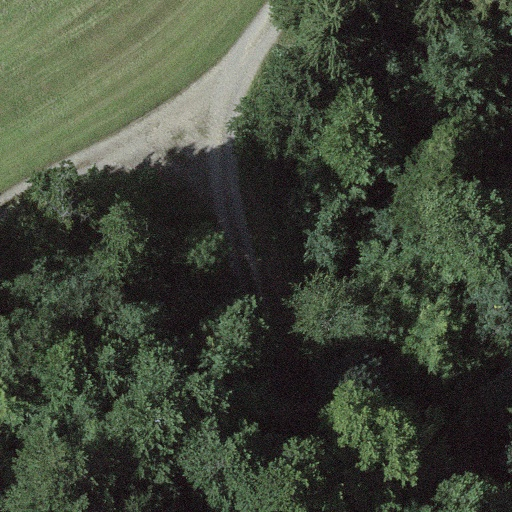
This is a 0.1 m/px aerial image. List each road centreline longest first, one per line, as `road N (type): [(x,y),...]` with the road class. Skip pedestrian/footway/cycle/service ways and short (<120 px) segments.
road 1 (track): [(224,61),(222,213),(337,511)]
road 2 (track): [(0,212),(224,61)]
